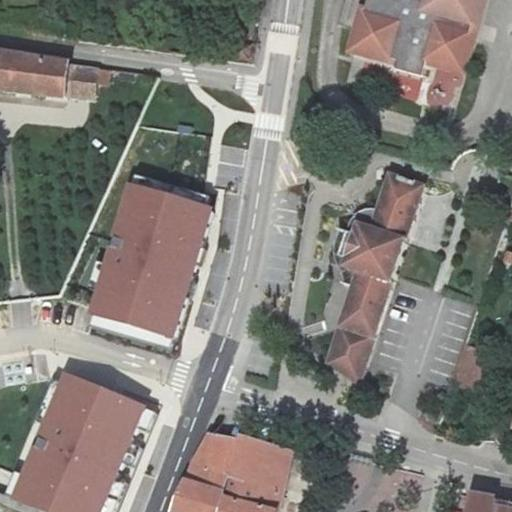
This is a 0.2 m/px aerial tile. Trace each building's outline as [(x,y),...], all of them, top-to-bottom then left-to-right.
[(359,0),(345,53),(388,65),(385,75),(413,82),(418,64),(454,73),(473,0),(359,0)] [(251,63),(253,44),(238,43),(236,61),(251,63)] [(62,95),(66,64),(9,57),(0,55),(0,93),(61,100),(62,95)] [(99,69),(66,64),(62,95),(94,100),(99,69)] [(362,390),(446,168),(413,158),(399,194),(360,214),(370,236),(365,245),(357,242),(348,264),(357,267),(353,277),(365,282),(332,371),(362,390)] [(92,312),(172,335),(209,208),(129,185),(92,312)] [(457,386),(477,390),(486,352),(466,347),(457,386)] [(64,374),(14,498),(48,511),(99,511),(142,406),(64,374)] [(201,462),(178,511),(277,511),(281,492),(288,449),(272,446),(270,451),(212,442),(201,462)] [(494,497),(469,493),(465,511),(511,511),(492,508),(494,497)]
